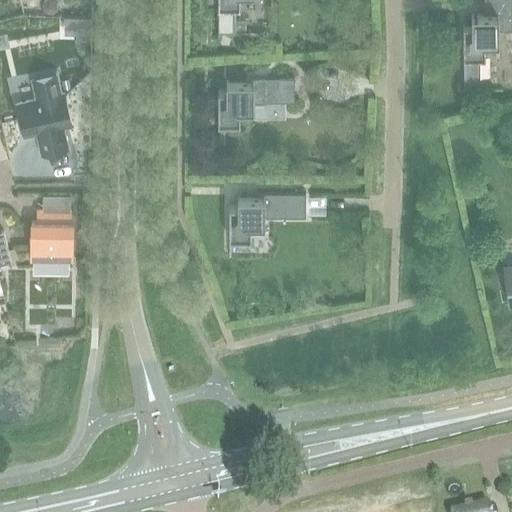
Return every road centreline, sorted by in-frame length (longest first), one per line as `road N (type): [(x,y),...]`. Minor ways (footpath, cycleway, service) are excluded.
road 1 (tertiary): [(175,478),(128,301),(128,0)]
road 2 (secondary): [(175,478),(511,407)]
road 3 (residential): [(511,442),(306,489),(269,511)]
road 4 (residential): [(389,227),(391,0)]
road 5 (secondary): [(21,511),(175,478)]
